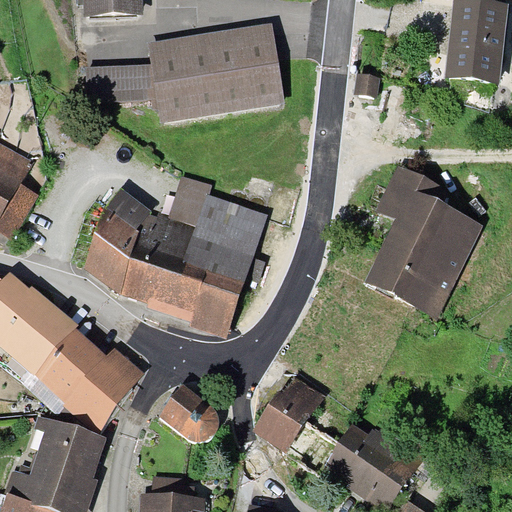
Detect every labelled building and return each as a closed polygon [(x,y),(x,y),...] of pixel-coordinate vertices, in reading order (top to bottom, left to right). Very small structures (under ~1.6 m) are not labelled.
[(83,0),(84,18),(143,16),(142,0),(83,0)] [(458,1),(454,0),(452,15),(445,81),(500,87),(509,6),(506,6),(458,1)] [(273,26),(148,45),(152,66),(156,100),(161,125),(286,106),(273,26)] [(86,104),(156,100),(152,66),(85,68),(86,104)] [(373,81),(355,79),(353,97),(371,98),(373,81)] [(0,144),(0,233),(11,240),(38,197),(20,186),(33,164),(0,144)] [(387,238),(364,285),(438,321),(484,227),(429,200),(436,186),(398,167),(376,213),(395,222),(387,238)] [(81,274),(119,297),(222,330),(257,222),(200,203),(204,191),(180,184),(166,227),(144,220),(117,198),(100,217),(81,274)] [(36,377),(77,331),(79,328),(32,288),(30,290),(12,275),(5,284),(0,288),(0,349),(35,379),(36,377)] [(36,377),(65,406),(107,358),(77,331),(36,377)] [(65,406),(63,408),(97,436),(145,375),(115,350),(107,358),(65,406)] [(325,399),(292,377),(253,434),(286,456),(325,399)] [(213,410),(183,386),(159,419),(185,439),(188,442),(191,443),(196,444),(200,444),(205,443),(208,442),(212,441),(215,437),(217,436),(218,432),(219,429),(219,426),(219,422),(218,418),(217,415),(213,410)] [(108,441),(38,417),(35,429),(46,433),(31,476),(13,471),(5,494),(8,495),(33,503),(32,506),(49,511),(88,511),(99,484),(94,482),(108,441)] [(325,469),(349,486),(347,489),(381,511),(389,511),(426,457),(382,428),(379,433),(374,430),(370,436),(354,426),(325,469)] [(153,478),(152,496),(188,498),(189,480),(153,478)] [(49,511),(32,506),(33,503),(8,495),(1,511),(49,511)] [(205,511),(206,499),(188,498),(152,496),(142,495),(140,511),(205,511)] [(420,511),(407,502),(400,511),(420,511)]
